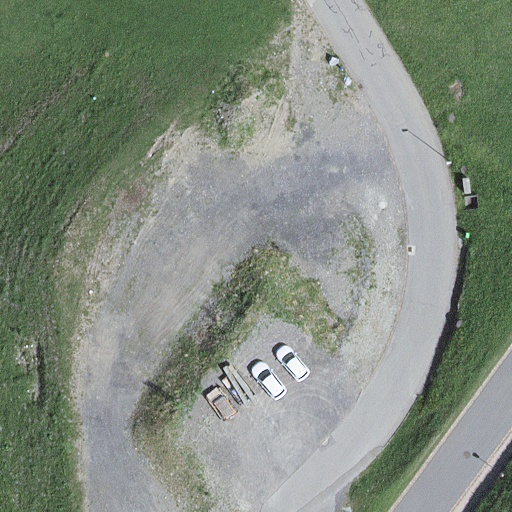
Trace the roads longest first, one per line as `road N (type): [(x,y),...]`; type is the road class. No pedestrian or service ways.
road 1 (residential): [(282,511),(393,402),(432,288),(433,228),(420,155),(339,0)]
road 2 (tertiary): [(427,511),(511,391)]
